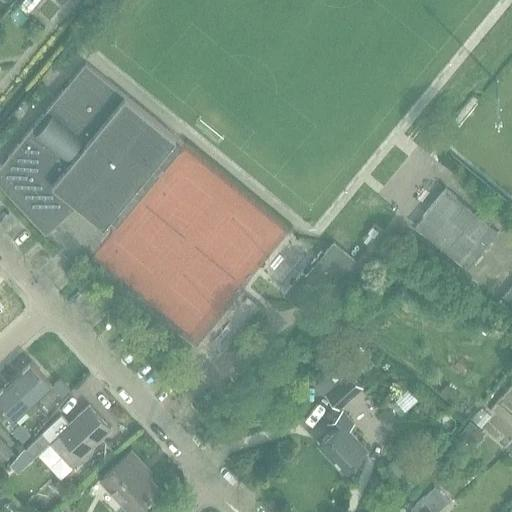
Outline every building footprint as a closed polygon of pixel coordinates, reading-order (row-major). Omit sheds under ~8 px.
[(0,185),(45,233),(77,203),(103,225),(108,218),(117,225),(161,172),(159,170),(161,167),(163,169),(180,149),(171,141),(175,137),(84,62),(0,164),(0,185)] [(445,188),(414,226),(465,269),(497,231),(445,188)] [(368,232),(373,236),(377,231),(372,227),(368,232)] [(321,296),(349,263),(330,247),(321,257),(318,254),(309,266),(312,269),(303,280),(299,276),(282,296),(295,307),(311,287),(321,296)] [(511,285),(503,297),(511,304),(511,302),(511,285)] [(328,316),(319,328),(331,338),(341,326),(328,316)] [(173,354),(166,362),(182,377),(189,370),(173,354)] [(363,386),(383,365),(374,356),(353,377),(363,386)] [(29,400),(30,400),(48,383),(30,363),(11,380),(29,400)] [(357,391),(335,366),(312,387),(334,411),(357,391)] [(426,369),(413,380),(422,389),(434,378),(426,369)] [(69,390),(59,378),(51,386),(61,397),(69,390)] [(30,400),(29,400),(11,380),(0,390),(0,405),(11,418),(21,408),(28,415),(36,408),(30,400)] [(458,395),(445,385),(438,393),(451,404),(458,395)] [(215,405),(209,398),(206,401),(212,408),(215,405)] [(360,400),(343,417),(370,442),(386,425),(360,400)] [(80,456),(109,429),(87,406),(67,424),(60,416),(41,433),(42,434),(33,443),(40,450),(49,442),(60,453),(69,445),(80,456)] [(480,408),(471,420),(480,427),(490,416),(480,408)] [(337,430),(317,449),(344,477),(357,465),(354,461),(362,453),(344,434),(350,428),(338,416),(330,423),(337,430)] [(483,433),(469,421),(458,434),(472,447),(483,433)] [(30,434),(20,423),(11,431),(21,442),(30,434)] [(12,450),(0,437),(0,460),(0,461),(12,450)] [(105,440),(95,450),(102,458),(112,448),(105,440)] [(29,463),(38,454),(31,448),(22,456),(29,463)] [(141,464),(130,452),(99,480),(128,511),(130,511),(156,488),(137,468),(141,464)] [(393,459),(387,464),(399,476),(405,471),(393,459)] [(432,511),(445,500),(432,485),(408,507),(411,511),(432,511)] [(20,511),(22,510),(12,500),(3,509),(5,511),(20,511)]
